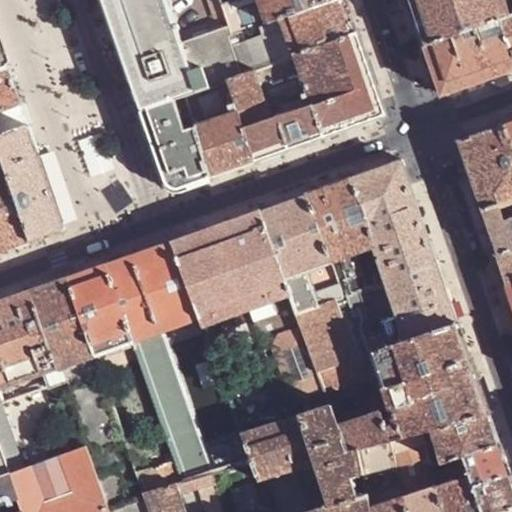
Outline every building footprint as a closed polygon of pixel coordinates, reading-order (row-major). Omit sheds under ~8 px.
[(184,44),(180,31),(182,30),(180,26),(178,27),(168,0),(103,0),(142,111),(174,99),(174,100),(184,97),(211,88),(217,86),(216,84),(218,83),(229,79),(248,72),(234,35),(232,28),(184,44)] [(238,33),(331,0),(232,0),(223,3),(232,28),(234,35),(238,33)] [(347,0),(331,0),(238,33),(234,35),(248,72),(251,71),(278,62),(296,56),(359,34),(351,10),(347,0)] [(511,15),(506,0),(410,0),(418,23),(426,45),(511,15)] [(511,69),(511,15),(426,45),(434,70),(443,94),(511,69)] [(374,79),(359,34),(296,56),(307,87),(313,105),(295,111),(244,128),(255,162),(278,154),(341,131),(387,115),(374,79)] [(278,62),(289,94),(307,87),(296,56),(278,62)] [(248,72),(229,79),(231,88),(244,128),(295,111),(289,94),(278,62),(251,71),(248,72)] [(0,134),(27,125),(11,79),(7,66),(0,68),(0,134)] [(231,88),(229,79),(218,83),(216,84),(217,86),(218,91),(219,92),(231,88)] [(244,128),(231,88),(219,92),(218,91),(217,86),(211,88),(184,97),(194,127),(212,178),(237,169),(255,162),(244,128)] [(289,94),(295,111),(313,105),(307,87),(289,94)] [(142,111),(168,193),(194,184),(212,178),(194,127),(184,97),(174,100),(174,99),(142,111)] [(511,121),(503,125),(511,150),(511,121)] [(46,182),(27,125),(0,134),(0,154),(29,243),(47,236),(63,231),(46,182)] [(511,150),(503,125),(455,142),(468,178),(480,214),(511,202),(511,150)] [(0,253),(15,248),(29,243),(0,154),(0,253)] [(402,160),(351,178),(374,246),(386,282),(397,315),(406,340),(458,322),(429,238),(402,160)] [(307,194),(331,261),(374,246),(351,178),(307,194)] [(307,194),(259,211),(284,279),(305,271),(331,261),(307,194)] [(511,202),(480,214),(485,229),(511,219),(511,202)] [(259,211),(173,242),(200,317),(204,327),(220,321),(233,317),(276,302),(290,297),(284,279),(259,211)] [(511,219),(485,229),(491,246),(495,257),(511,251),(511,219)] [(144,252),(107,265),(134,341),(162,330),(200,317),(173,242),(144,252)] [(374,246),(331,261),(340,286),(343,296),(360,290),(368,288),(386,282),(374,246)] [(511,251),(495,257),(501,275),(505,286),(511,283),(511,251)] [(107,265),(69,279),(95,354),(134,341),(107,265)] [(343,296),(340,286),(313,295),(305,271),(284,279),(290,297),(294,307),(296,313),(343,296)] [(69,279),(30,293),(58,368),(58,369),(96,356),(95,354),(69,279)] [(372,299),(368,288),(360,290),(364,301),(372,299)] [(364,301),(360,290),(343,296),(296,313),(301,327),(326,389),(327,392),(380,374),(372,352),(380,349),(375,334),(364,301)] [(30,293),(0,303),(0,388),(3,388),(43,373),(58,368),(30,293)] [(276,302),(280,311),(294,307),(290,297),(276,302)] [(296,313),(294,307),(280,311),(263,318),(273,348),(279,334),(301,327),(296,313)] [(380,349),(406,340),(397,315),(383,320),(386,330),(375,334),(380,349)] [(237,327),(233,317),(220,321),(224,331),(237,327)] [(263,318),(254,321),(265,351),(273,348),(263,318)] [(433,428),(490,414),(473,365),(458,322),(406,340),(380,349),(372,352),(380,374),(397,425),(388,428),(382,411),(340,425),(350,451),(360,448),(390,440),(423,431),(433,428)] [(279,334),(273,348),(290,392),(302,398),(326,389),(301,327),(279,334)] [(162,330),(134,341),(176,458),(183,480),(213,473),(214,473),(162,330)] [(103,376),(96,356),(58,369),(65,389),(103,376)] [(127,443),(103,376),(65,389),(85,446),(90,456),(109,511),(151,511),(145,494),(133,498),(115,448),(127,443)] [(3,388),(0,388),(0,446),(10,474),(10,475),(30,467),(19,434),(3,388)] [(331,405),(328,396),(305,404),(308,412),(331,405)] [(371,511),(371,508),(368,494),(358,496),(353,477),(364,474),(360,448),(350,451),(340,425),(331,405),(308,412),(244,434),(254,463),(261,480),(317,463),(330,506),(309,511),(371,511)] [(493,424),(490,414),(433,428),(443,462),(465,456),(500,444),(493,424)] [(39,427),(19,434),(30,467),(51,460),(39,427)] [(432,465),(443,462),(433,428),(423,431),(432,465)] [(397,465),(405,497),(437,485),(432,465),(423,431),(390,440),(397,465)] [(360,448),(364,474),(397,465),(390,440),(360,448)] [(504,455),(500,444),(465,456),(471,475),(475,486),(511,474),(504,455)] [(0,477),(10,474),(0,446),(0,477)] [(109,511),(90,456),(85,446),(51,460),(30,467),(10,475),(20,501),(23,511),(109,511)] [(432,465),(437,485),(471,475),(465,456),(443,462),(432,465)] [(183,480),(176,458),(138,472),(145,494),(183,480)] [(151,511),(185,511),(180,492),(201,488),(216,484),(213,473),(183,480),(145,494),(151,511)] [(0,477),(0,507),(20,501),(10,475),(10,474),(0,477)] [(511,511),(511,478),(511,474),(475,486),(482,511),(511,511)] [(444,511),(482,511),(475,486),(471,475),(437,485),(444,511)] [(224,511),(216,484),(201,488),(202,491),(208,511),(224,511)] [(408,511),(444,511),(437,485),(405,497),(408,511)] [(208,511),(202,491),(188,496),(192,511),(208,511)] [(371,511),(408,511),(405,497),(371,508),(371,511)]
